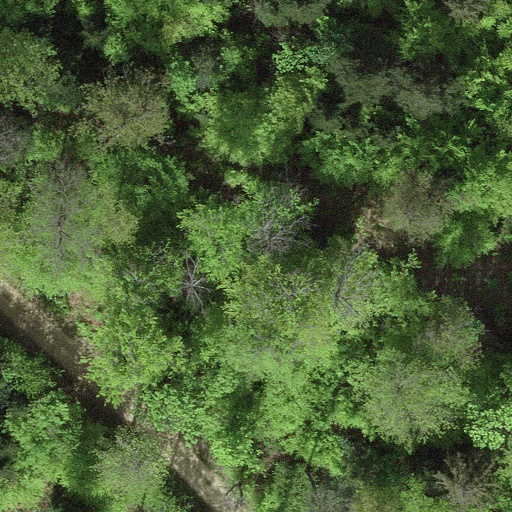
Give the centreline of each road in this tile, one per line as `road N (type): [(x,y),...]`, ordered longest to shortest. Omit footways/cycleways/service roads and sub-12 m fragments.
road 1 (track): [(0,100),(272,185),(486,302),(511,326)]
road 2 (track): [(228,511),(171,442),(0,299)]
